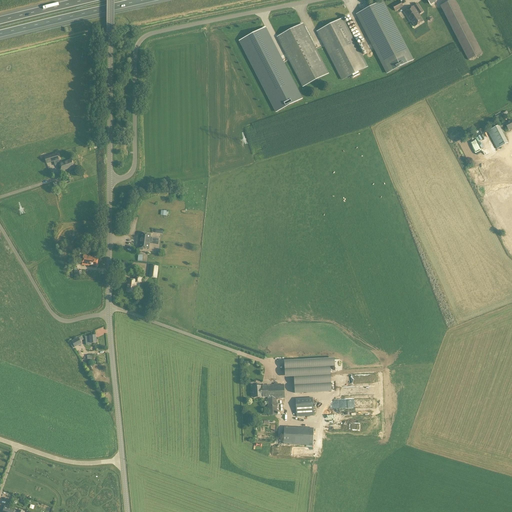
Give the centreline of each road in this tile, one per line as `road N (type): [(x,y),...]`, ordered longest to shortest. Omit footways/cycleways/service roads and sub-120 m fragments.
road 1 (unclassified): [(315,0),(140,39),(134,165),(127,176),(109,179)]
road 2 (tertiary): [(109,179),(110,0)]
road 3 (track): [(109,307),(262,361)]
road 4 (unclassified): [(109,312),(68,321),(51,313),(0,227)]
road 5 (motorway): [(0,34),(146,0)]
road 6 (tertiary): [(122,459),(109,312)]
road 7 (tertiary): [(109,312),(109,179)]
road 8 (unclassified): [(122,459),(66,461),(0,439)]
